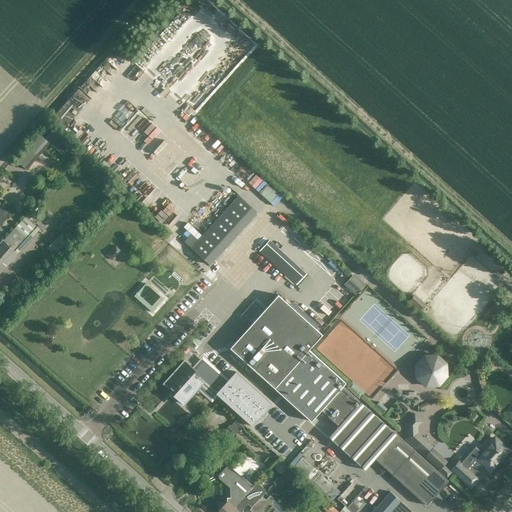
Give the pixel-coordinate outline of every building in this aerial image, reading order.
[(90,100),(78,89),(55,114),(67,125),(90,100)] [(52,130),(45,138),(50,143),(49,144),(63,156),(71,146),(52,130)] [(29,142),(14,159),(26,169),(49,143),(38,132),(29,142)] [(270,204),(279,194),(267,183),(258,193),(270,204)] [(256,212),(238,195),(191,248),(209,264),(256,212)] [(2,203),(0,205),(0,224),(12,211),(2,203)] [(286,225),(289,222),(280,214),(278,217),(286,225)] [(0,272),(17,253),(14,251),(36,227),(24,217),(3,241),(3,240),(0,243),(0,272)] [(298,235),(300,232),(293,226),(291,229),(298,235)] [(58,235),(46,248),(54,255),(66,241),(58,235)] [(268,240),(259,250),(297,284),(306,274),(268,240)] [(105,255),(111,261),(120,252),(114,246),(105,255)] [(316,251),(322,257),(325,254),(318,248),(316,251)] [(340,268),(331,260),(328,263),(337,271),(340,268)] [(356,296),(366,285),(354,274),(344,285),(356,296)] [(402,440),(377,417),(342,386),(345,383),(308,349),(322,334),(278,295),(230,348),(311,421),(321,410),(338,425),(328,436),(365,470),(374,459),(426,505),(448,481),(402,440)] [(436,355),(424,355),(415,365),(416,377),(425,386),(438,385),(446,376),(446,363),(436,355)] [(271,404),(235,371),(226,381),(202,360),(194,369),(192,372),(202,381),(197,386),(211,398),(215,393),(252,426),(271,404)] [(185,361),(165,383),(174,392),(172,394),(182,403),(197,386),(202,381),(192,372),(194,369),(185,361)] [(359,399),(365,392),(352,381),(346,388),(359,399)] [(384,415),(388,410),(379,402),(375,407),(384,415)] [(405,440),(447,478),(452,473),(443,466),(447,462),(432,448),(433,447),(418,433),(418,427),(423,421),(414,414),(413,414),(412,413),(403,422),(405,440)] [(230,424),(227,427),(235,435),(238,432),(239,432),(242,429),(242,430),(245,427),(237,419),(231,425),(230,424)] [(508,450),(494,438),(482,452),(479,449),(456,474),(471,486),(478,478),(477,477),(485,468),(489,471),(508,450)] [(304,455),(309,449),(306,446),(300,452),(304,455)] [(294,466),(301,458),(298,455),(291,463),(294,466)] [(228,464),(218,475),(218,478),(224,483),(230,488),(230,497),(226,497),(227,501),(216,511),(229,511),(231,510),(235,506),(253,486),(241,476),(251,465),(242,457),(233,468),(228,464)] [(313,482),(320,474),(302,458),(295,466),(313,482)] [(279,461),(275,465),(282,471),(286,467),(279,461)] [(289,478),(294,474),(288,467),(283,472),(289,478)] [(333,500),(340,492),(321,475),(314,482),(333,500)] [(263,495),(253,486),(235,506),(231,510),(229,511),(241,511),(243,508),(247,503),(251,507),(249,509),(250,510),(262,496),(263,495)] [(412,511),(390,492),(371,511),(412,511)] [(265,511),(272,505),(271,504),(275,500),(270,495),(266,500),(262,496),(250,510),(252,511),(265,511)] [(337,511),(328,502),(323,507),(328,511),(337,511)] [(351,511),(355,511),(359,508),(352,502),(347,508),(351,511)]
